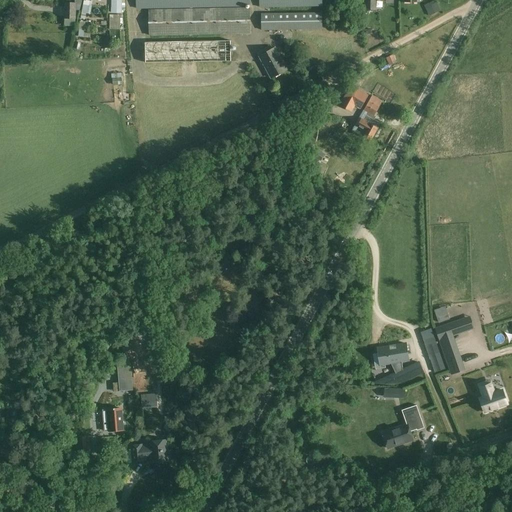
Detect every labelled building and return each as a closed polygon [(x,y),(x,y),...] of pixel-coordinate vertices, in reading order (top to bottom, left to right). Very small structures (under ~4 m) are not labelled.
[(122,0),(111,0),(112,14),(122,14),(122,0)] [(135,0),(136,9),(246,7),(246,5),(250,5),(250,0),(135,0)] [(365,0),(365,10),(376,10),(376,0),(365,0)] [(490,8),(495,15),(506,8),(501,1),(490,8)] [(75,2),(65,2),(64,19),(76,19),(76,10),(76,2),(75,2)] [(437,3),(426,9),(429,16),(441,11),(437,3)] [(250,8),(148,10),(149,36),(250,34),(250,8)] [(322,13),(261,14),(261,30),(322,30),(322,13)] [(121,16),(108,16),(108,27),(121,27),(121,16)] [(78,34),(83,35),(84,27),(89,28),(90,20),(79,19),(78,34)] [(231,41),(145,42),(145,63),(231,62),(231,41)] [(260,56),(272,79),(287,70),(275,48),(260,56)] [(386,57),(389,64),(395,61),(392,55),(386,57)] [(122,77),(112,79),(113,86),(123,84),(122,77)] [(350,84),(339,104),(352,111),(355,106),(361,109),(369,94),(350,84)] [(361,119),(357,126),(365,131),(362,136),(370,141),(378,129),(377,128),(380,123),(373,119),(379,107),(369,101),(364,110),(367,112),(362,120),(361,119)] [(324,154),(313,148),(309,155),(320,161),(324,154)] [(436,331),(440,340),(474,328),(470,319),(436,331)] [(458,337),(460,343),(471,340),(469,334),(458,337)] [(391,363),(395,373),(391,375),(393,383),(399,383),(423,372),(418,363),(403,370),(401,362),(408,361),(406,344),(378,348),(380,365),(391,363)] [(437,347),(429,350),(436,372),(445,369),(437,347)] [(459,359),(448,363),(451,374),(463,370),(459,359)] [(130,363),(118,364),(119,377),(131,376),(130,363)] [(465,406),(459,383),(446,387),(452,410),(465,406)] [(479,398),(484,412),(507,404),(502,390),(495,393),(491,383),(480,388),(483,397),(479,398)] [(141,395),(142,408),(151,407),(150,394),(141,395)] [(7,424),(15,425),(18,403),(10,402),(8,418),(5,418),(4,421),(7,422),(7,424)] [(424,428),(416,405),(402,410),(407,424),(382,432),(388,448),(413,440),(410,432),(417,429),(417,430),(424,428)] [(107,408),(103,409),(105,431),(109,430),(123,429),(121,406),(107,407),(107,408)] [(91,453),(89,435),(76,437),(77,455),(91,453)] [(133,462),(144,461),(144,458),(151,457),(152,463),(168,461),(166,440),(150,442),(150,445),(143,446),(143,444),(131,446),(133,462)]
